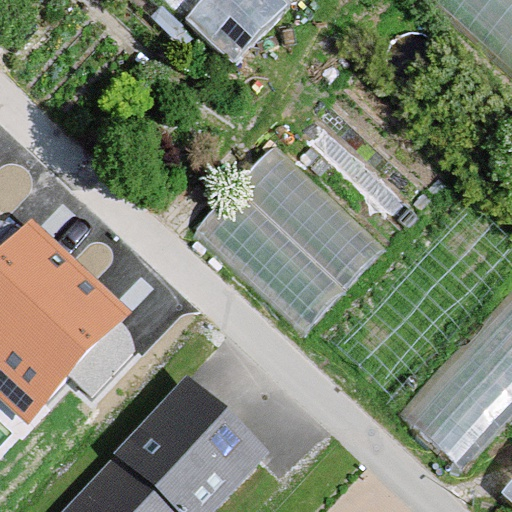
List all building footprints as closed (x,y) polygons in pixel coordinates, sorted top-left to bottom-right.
[(172,0),(234,58),(288,0),(172,0)] [(511,0),(423,0),(511,80),(511,0)] [(235,190),(345,292),(386,249),(276,146),(235,190)] [(345,292),(235,190),(195,233),(305,335),(345,292)] [(511,266),(511,238),(464,193),(323,340),(385,399),(511,266)] [(121,309),(31,231),(0,265),(0,382),(31,410),(121,309)] [(511,413),(511,292),(401,416),(461,470),(511,413)] [(217,511),(269,457),(185,380),(64,511),(217,511)] [(511,483),(500,497),(511,508),(511,483)]
